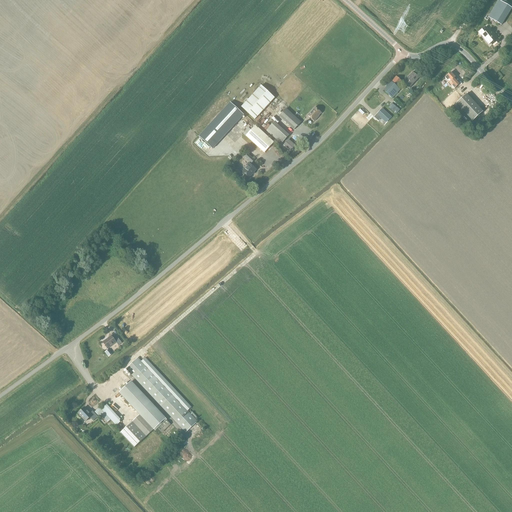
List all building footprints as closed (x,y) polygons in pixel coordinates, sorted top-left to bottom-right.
[(511,5),(503,0),(498,0),(488,17),(501,25),(511,7),(511,5)] [(489,43),(490,43),(492,45),(497,41),(495,39),(497,38),(489,28),(488,30),(485,27),(478,32),(481,35),(482,34),(489,43)] [(413,72),(404,82),(410,87),(419,78),(413,72)] [(445,77),(454,88),(458,84),(453,79),(455,77),(450,72),(445,77)] [(383,90),(392,98),(400,89),(397,87),(402,82),(396,76),(383,90)] [(240,107),(254,120),(274,99),(260,86),(240,107)] [(449,94),(451,96),(445,102),(449,107),(454,102),(452,100),(453,98),(457,94),(453,89),(449,94)] [(456,103),(472,121),(483,112),(466,94),(456,103)] [(399,110),(389,102),(385,106),(388,108),(388,107),(396,114),(399,110)] [(209,125),(223,138),(243,115),(230,103),(209,125)] [(314,121),(319,116),(318,116),(321,113),(315,107),(307,115),(314,121)] [(386,124),(392,117),(382,108),(374,118),(378,122),(381,119),(386,124)] [(286,109),(279,116),(294,130),(301,122),(286,109)] [(260,115),(256,120),(261,125),(266,120),(260,115)] [(266,130),(281,144),(289,135),(274,122),(266,130)] [(264,153),(274,142),(255,126),(246,136),(264,153)] [(245,157),(251,163),(254,160),(248,154),(245,157)] [(249,177),(250,177),(251,175),(251,174),(256,170),(249,163),(246,165),(248,166),(245,169),(244,168),(240,172),(244,175),(245,174),(249,177)] [(114,339),(111,336),(103,342),(108,349),(116,342),(118,345),(122,343),(117,337),(114,339)] [(126,369),(186,432),(197,422),(137,358),(126,369)] [(171,425),(166,420),(131,382),(119,392),(140,414),(120,433),(134,448),(154,429),(155,430),(157,428),(162,433),(171,425)] [(100,408),(95,412),(99,417),(104,413),(116,426),(120,422),(119,420),(120,419),(107,404),(101,410),(100,408)] [(78,413),(86,421),(90,417),(93,421),(98,417),(93,412),(90,414),(87,411),(88,411),(85,407),(78,413)]
